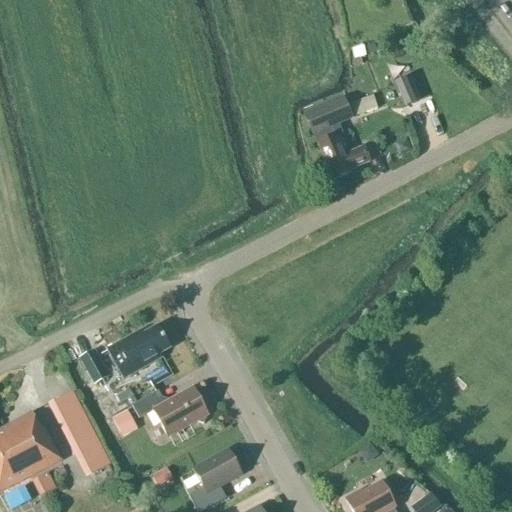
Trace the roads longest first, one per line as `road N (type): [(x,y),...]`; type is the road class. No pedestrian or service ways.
road 1 (residential): [(511,115),(210,272)]
road 2 (residential): [(210,272),(511,115)]
road 3 (residential): [(305,511),(193,315),(189,294)]
road 4 (residential): [(189,294),(161,286),(0,370)]
